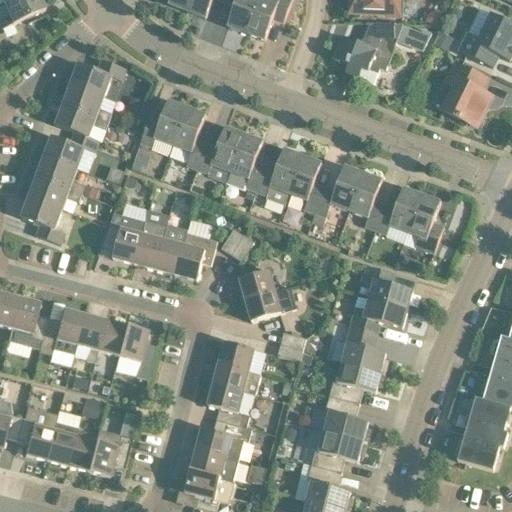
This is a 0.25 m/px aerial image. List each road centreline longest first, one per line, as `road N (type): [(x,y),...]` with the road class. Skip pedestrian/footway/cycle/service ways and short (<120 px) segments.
road 1 (residential): [(152,511),(184,384),(181,326),(161,304),(17,265),(0,249)]
road 2 (residential): [(392,511),(434,360),(499,229)]
road 3 (residential): [(511,174),(286,102)]
road 4 (residential): [(286,102),(176,60),(94,2)]
road 5 (residential): [(0,82),(94,2)]
